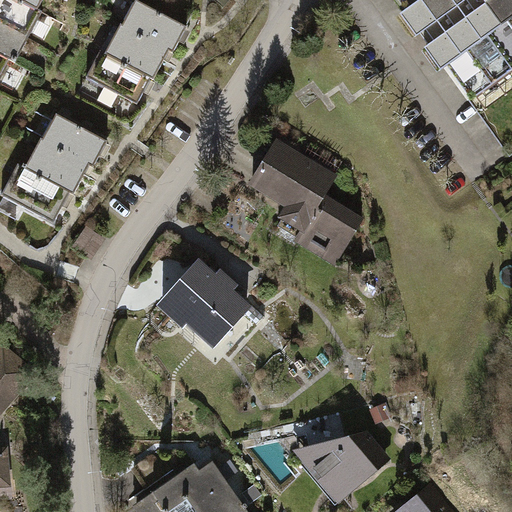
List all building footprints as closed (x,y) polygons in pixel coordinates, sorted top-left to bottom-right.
[(39,8),(23,0),(0,0),(0,22),(29,37),(43,12),(38,9),(39,8)] [(121,24),(120,26),(169,52),(169,51),(173,53),(187,27),(136,0),(135,0),(122,25),(121,24)] [(511,0),(405,0),(411,8),(397,18),(413,39),(426,29),(435,41),(422,51),(437,72),(451,63),(476,97),(511,70),(511,0)] [(0,22),(0,56),(8,61),(9,59),(15,63),(29,37),(0,22)] [(120,26),(105,53),(154,79),(169,52),(120,26)] [(101,51),(86,77),(104,87),(97,100),(111,108),(118,94),(137,104),(151,79),(153,80),(154,79),(105,53),(101,51)] [(41,139),(39,142),(88,167),(89,165),(93,167),(107,141),(57,114),(43,139),(41,139)] [(18,164),(16,166),(69,194),(70,193),(73,195),(88,167),(39,142),(27,165),(24,164),(23,166),(18,164)] [(334,179),(277,143),(253,182),(289,204),(303,182),(324,195),(334,179)] [(2,195),(54,222),(69,194),(16,166),(2,195)] [(303,182),(289,204),(291,206),(279,226),(299,239),(305,230),(341,252),(362,218),(324,195),(303,182)] [(76,243),(95,256),(108,236),(89,224),(76,243)] [(216,280),(200,265),(163,305),(182,322),(186,318),(226,354),(258,318),(228,290),(232,285),(221,275),(216,280)] [(0,409),(32,372),(3,348),(0,351),(0,409)] [(390,459),(367,431),(346,436),(347,441),(297,454),(315,476),(321,475),(325,480),(336,477),(346,490),(360,478),(363,482),(390,459)] [(188,468),(219,511),(248,511),(213,461),(200,470),(195,463),(188,468)] [(167,511),(219,511),(188,468),(134,505),(138,511),(167,511),(168,511),(167,511)] [(450,511),(432,489),(403,511),(450,511)]
